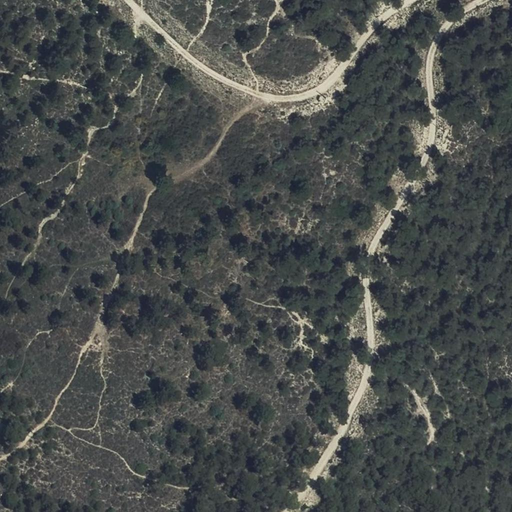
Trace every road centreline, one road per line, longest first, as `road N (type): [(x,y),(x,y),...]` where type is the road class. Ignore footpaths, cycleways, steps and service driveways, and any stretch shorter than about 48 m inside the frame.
road 1 (track): [(288,511),(365,383),(372,334),(364,284),(372,247),(431,135),(430,57),(445,27),(486,0)]
road 2 (track): [(412,0),(380,20),(325,86),(274,98),(220,78),(128,0)]
